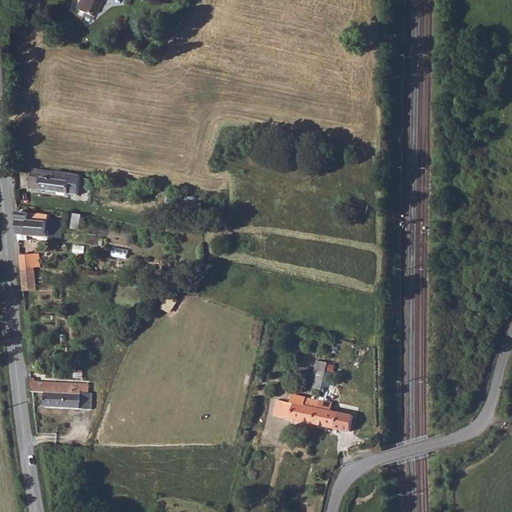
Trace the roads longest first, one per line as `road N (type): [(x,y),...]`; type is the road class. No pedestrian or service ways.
road 1 (secondary): [(0,143),(22,395),(42,511)]
road 2 (unclassified): [(333,511),(356,470),(475,429),(492,403),(511,336)]
